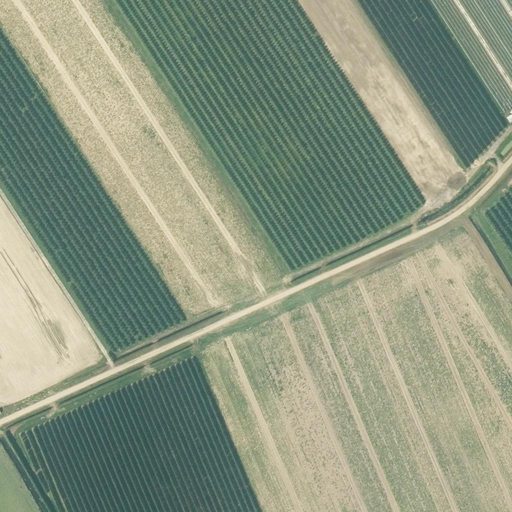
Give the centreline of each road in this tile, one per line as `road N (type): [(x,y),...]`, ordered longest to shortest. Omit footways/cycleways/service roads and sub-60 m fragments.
road 1 (unclassified): [(0,421),(435,227),(511,155)]
road 2 (track): [(114,370),(0,191)]
